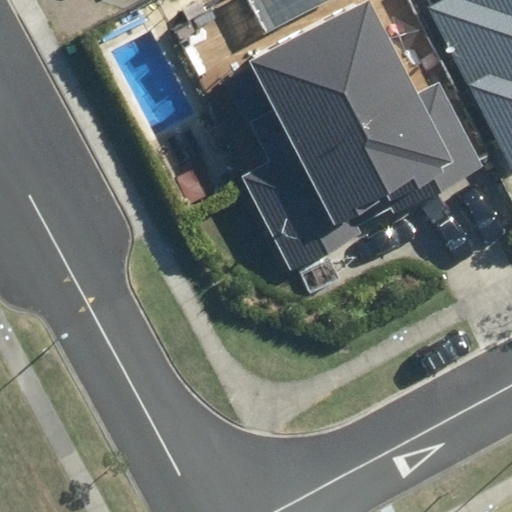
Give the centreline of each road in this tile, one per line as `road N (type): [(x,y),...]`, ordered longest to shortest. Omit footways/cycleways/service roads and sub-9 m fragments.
road 1 (tertiary): [(203,511),(102,358),(0,159)]
road 2 (residential): [(272,511),(511,389)]
